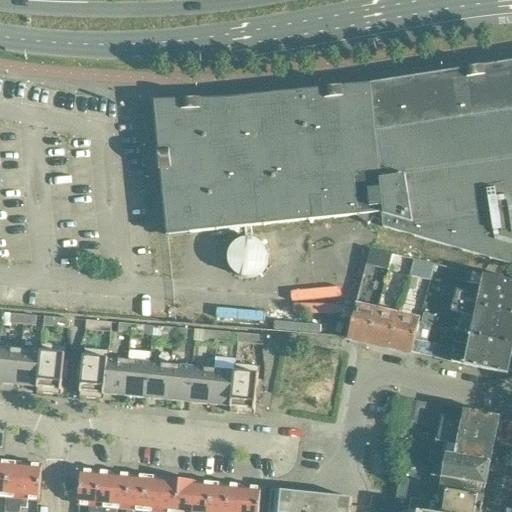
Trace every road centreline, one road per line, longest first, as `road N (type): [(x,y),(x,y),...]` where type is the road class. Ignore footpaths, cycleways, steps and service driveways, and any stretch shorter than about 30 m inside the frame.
road 1 (secondary): [(0,36),(198,42),(466,0)]
road 2 (secondary): [(241,0),(114,10),(0,3)]
road 3 (residential): [(511,402),(373,376),(360,394),(349,452)]
road 4 (residential): [(276,444),(103,427),(58,435)]
